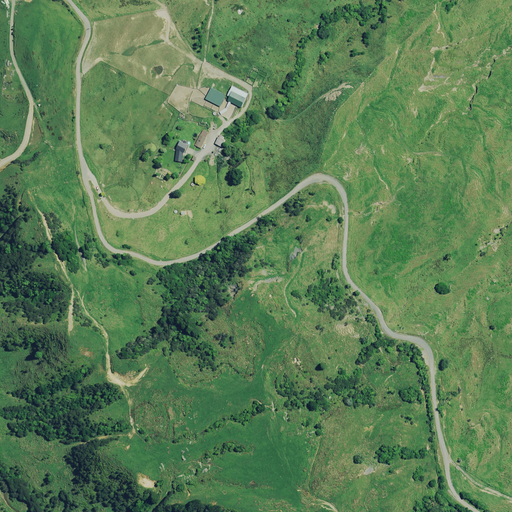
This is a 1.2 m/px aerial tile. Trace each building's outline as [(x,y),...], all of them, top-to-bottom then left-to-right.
[(232,102),(242,107),(249,93),(232,86),(231,88),(230,87),(228,92),(229,92),(228,95),(230,96),(229,97),(227,100),(228,101),(229,101),(226,108),(220,112),(221,114),(227,111),(232,102)] [(226,95),(211,87),(205,99),(220,106),(226,95)] [(209,133),(203,130),(195,145),(201,148),(209,133)] [(224,137),(220,134),(215,143),(222,147),(225,140),(223,139),(224,137)] [(188,145),(181,141),(177,148),(175,160),(183,162),(184,153),(188,145)]
